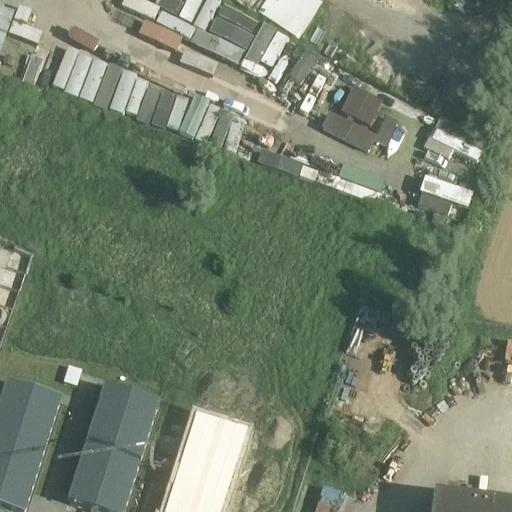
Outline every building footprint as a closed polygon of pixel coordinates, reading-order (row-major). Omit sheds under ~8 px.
[(224,0),(301,39),(320,3),(314,0),(224,0)] [(0,9),(0,38),(9,13),(0,9)] [(32,89),(41,62),(30,59),(21,85),(32,89)] [(376,117),(382,104),(350,90),(336,119),(327,115),(318,133),(368,155),(373,144),(386,150),(396,127),(376,117)] [(459,161),(471,139),(439,121),(426,144),(459,161)] [(266,157),(253,154),(250,169),(297,179),(306,138),(271,130),(266,157)] [(391,213),(400,189),(330,164),(325,180),(309,175),(306,184),(391,213)] [(0,405),(0,511),(24,511),(58,406),(5,389),(0,405)] [(68,508),(79,511),(125,511),(157,410),(105,393),(68,508)]
